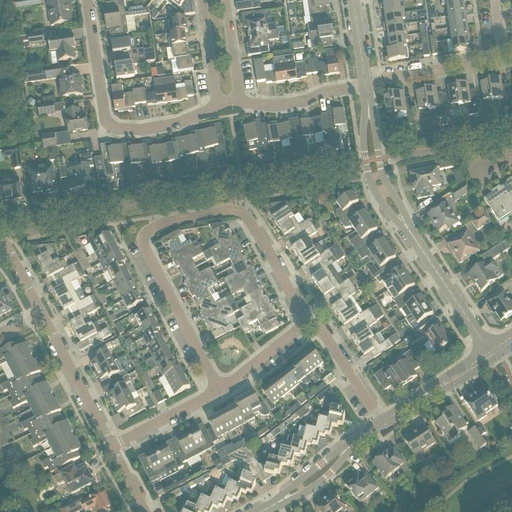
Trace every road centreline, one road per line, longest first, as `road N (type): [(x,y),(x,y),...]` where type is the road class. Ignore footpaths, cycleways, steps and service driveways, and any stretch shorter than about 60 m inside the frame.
road 1 (residential): [(217,390),(145,250),(145,234),(165,222),(242,213),(303,324)]
road 2 (residential): [(215,105),(155,128),(109,125),(88,0)]
road 3 (residential): [(109,446),(41,314)]
road 4 (residential): [(367,103),(369,183),(412,236)]
road 5 (residential): [(412,236),(383,177),(367,103)]
road 6 (residential): [(412,236),(491,353)]
road 7 (residential): [(364,83),(502,59)]
road 8 (residential): [(303,324),(321,331),(383,421)]
road 9 (residential): [(364,83),(276,107),(241,102)]
road 10 (residential): [(109,446),(217,390)]
